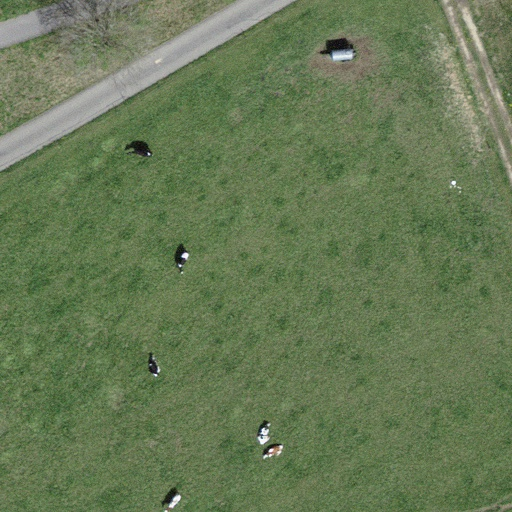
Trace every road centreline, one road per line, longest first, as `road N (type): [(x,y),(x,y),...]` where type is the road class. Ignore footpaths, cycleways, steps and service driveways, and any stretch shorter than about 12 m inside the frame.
road 1 (unclassified): [(267,0),(0,152)]
road 2 (track): [(447,0),(511,164)]
